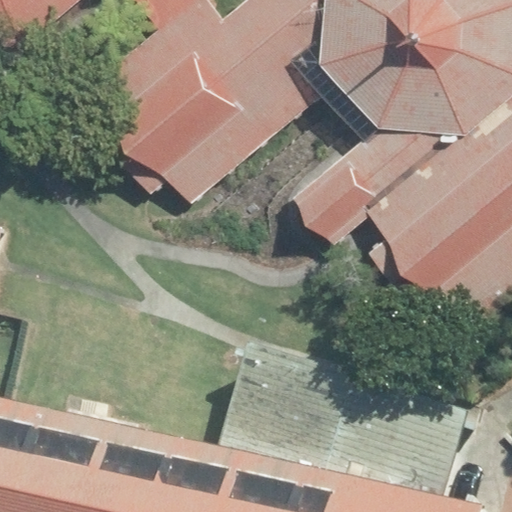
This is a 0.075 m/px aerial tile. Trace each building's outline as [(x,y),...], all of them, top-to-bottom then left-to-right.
[(0,0),(0,36),(24,37),(68,0),(0,0)] [(168,214),(333,80),(326,72),(330,0),(236,0),(221,13),(209,0),(138,0),(160,31),(75,97),(168,214)] [(511,0),(333,0),(329,54),(385,124),(472,127),(511,94),(511,0)] [(511,95),(472,129),(382,125),(290,195),(335,242),(363,217),(463,331),(511,289),(511,95)] [(492,511),(444,492),(464,419),(264,347),(235,441),(0,386),(0,511),(492,511)]
